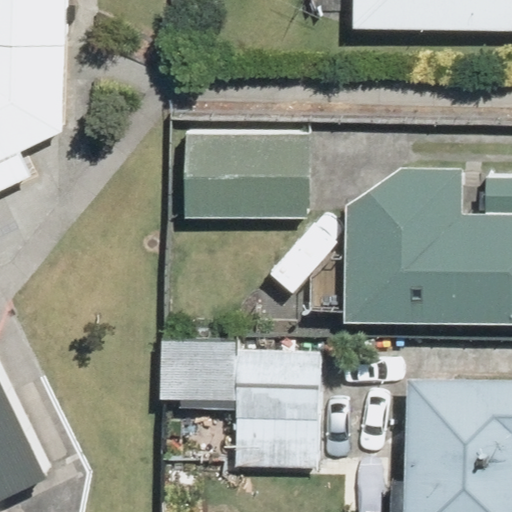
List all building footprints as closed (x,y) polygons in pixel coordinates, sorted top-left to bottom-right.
[(0,0),(0,194),(78,157),(81,0),(0,0)] [(511,0),(354,0),(354,27),(511,29),(511,0)] [(311,130),(184,126),(181,213),(309,217),(311,130)] [(345,201),(344,321),(511,322),(511,210),(463,210),(464,165),(403,163),(345,201)] [(241,336),(163,334),(161,395),(237,398),(235,463),(319,465),(323,349),(241,347),(241,336)] [(511,511),(511,376),(408,374),(404,511),(511,511)] [(39,511),(0,427),(0,511),(39,511)]
